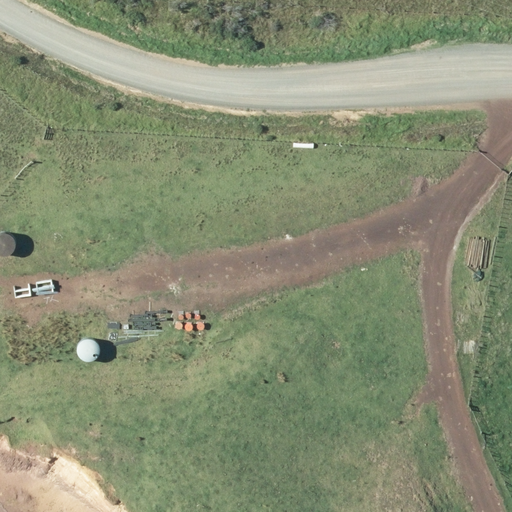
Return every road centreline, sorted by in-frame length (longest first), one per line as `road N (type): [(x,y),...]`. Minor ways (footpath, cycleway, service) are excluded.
road 1 (unclassified): [(0,8),(32,30),(141,73),(227,92),(309,92),(511,71)]
road 2 (track): [(452,210),(232,267),(5,307)]
road 3 (track): [(511,129),(452,210),(433,278),(449,407),(489,511)]
